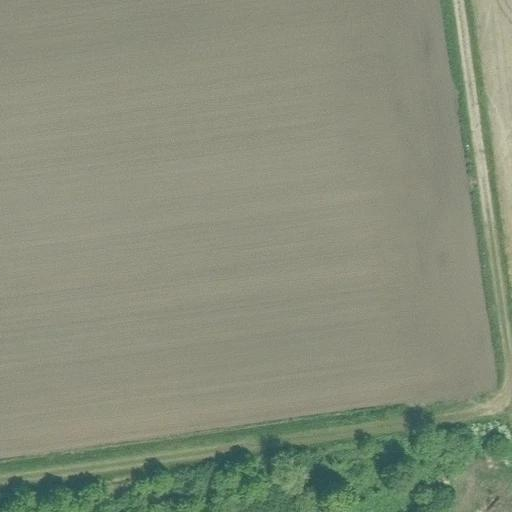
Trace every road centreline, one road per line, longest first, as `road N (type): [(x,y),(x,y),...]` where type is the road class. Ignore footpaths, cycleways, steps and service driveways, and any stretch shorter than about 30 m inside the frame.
road 1 (track): [(0,482),(488,411),(509,394),(510,383),(488,222)]
road 2 (unclassified): [(488,222),(458,0)]
